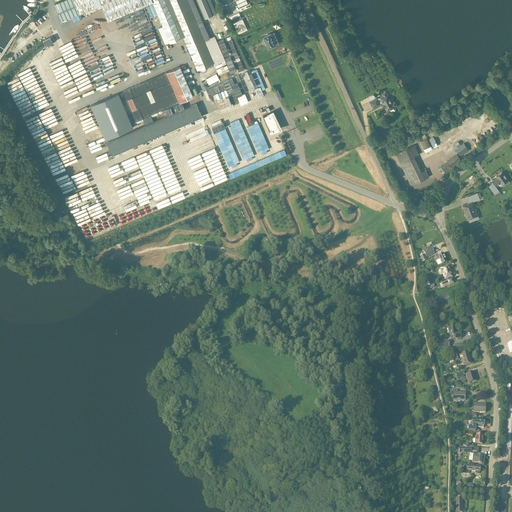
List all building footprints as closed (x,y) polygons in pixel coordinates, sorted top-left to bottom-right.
[(61,0),(54,3),(61,21),(80,13),(82,17),(95,11),(100,8),(103,8),(108,20),(153,1),(170,43),(183,37),(197,70),(214,63),(219,74),(229,70),(215,36),(209,38),(202,20),(216,14),(210,0),(61,0)] [(271,33),(263,37),(265,41),(264,41),(266,44),(268,48),(276,45),(271,33)] [(51,36),(43,40),(46,45),(53,42),(51,36)] [(145,125),(106,142),(112,155),(202,117),(196,103),(153,121),(150,115),(179,102),(193,96),(180,66),(122,91),(135,121),(134,121),(134,122),(135,124),(143,120),(145,125)] [(248,73),(258,95),(263,93),(253,70),(248,73)] [(395,101),(392,103),(387,94),(385,91),(381,94),(383,96),(380,98),(379,97),(369,102),(372,108),(379,104),(382,102),(386,111),(394,107),(397,105),(395,101)] [(118,93),(91,105),(103,133),(105,139),(133,128),(131,123),(118,93)] [(221,115),(260,101),(258,95),(219,110),(221,115)] [(272,112),(266,115),(272,129),(269,130),(270,132),(273,131),(279,128),(272,112)] [(242,121),(230,126),(243,160),(254,156),(242,121)] [(248,126),(258,153),(262,152),(262,154),(268,152),(267,150),(269,149),(259,122),(248,126)] [(226,128),(221,130),(234,164),(239,162),(226,128)] [(213,147),(217,160),(228,156),(219,131),(213,133),(217,146),(213,147)] [(434,148),(438,146),(434,136),(429,138),(434,148)] [(420,140),(424,152),(432,149),(428,138),(420,140)] [(469,150),(464,143),(455,150),(460,157),(469,150)] [(138,145),(132,147),(137,159),(142,157),(138,145)] [(418,154),(414,145),(396,154),(411,185),(429,177),(425,170),(421,172),(414,157),(418,154)] [(173,149),(156,156),(161,168),(178,161),(173,149)] [(285,151),(237,168),(239,174),(287,156),(285,151)] [(110,153),(105,156),(110,169),(116,167),(110,153)] [(112,155),(115,162),(121,160),(118,153),(112,155)] [(458,154),(440,165),(444,170),(461,160),(458,154)] [(196,183),(201,181),(193,161),(176,168),(185,188),(187,194),(198,190),(196,183)] [(131,186),(96,198),(101,212),(141,198),(139,191),(150,187),(143,166),(126,172),(131,186)] [(502,184),(507,180),(502,172),(496,176),(497,178),(494,181),(493,180),(497,186),(501,183),(502,184)] [(153,213),(161,210),(157,199),(175,193),(172,186),(162,190),(161,187),(145,193),(153,213)] [(471,195),(473,201),(479,199),(477,193),(471,195)] [(160,205),(162,209),(169,206),(167,201),(160,205)] [(468,220),(478,216),(472,202),(463,205),(468,220)] [(424,252),(426,257),(434,254),(432,249),(424,252)] [(443,254),(438,256),(438,254),(435,256),(437,261),(440,260),(442,264),(447,262),(443,254)] [(441,274),(442,274),(442,273),(445,280),(447,279),(447,280),(449,285),(454,284),(452,279),(451,279),(451,278),(452,277),(448,266),(441,268),(441,269),(441,270),(440,270),(439,272),(440,273),(441,274)] [(441,296),(426,299),(427,305),(443,302),(443,301),(452,300),(451,294),(441,296)] [(460,333),(457,333),(456,327),(448,328),(449,334),(450,334),(451,339),(454,339),(461,338),(460,333)] [(450,347),(449,341),(437,342),(437,349),(450,347)] [(467,352),(462,354),(463,359),(465,365),(471,364),(467,352)] [(474,372),(466,375),(469,384),(477,381),(474,372)] [(450,393),(454,393),(453,401),(465,401),(465,393),(457,393),(458,390),(450,390),(450,393)] [(476,413),(485,413),(486,405),(474,404),(473,413),(467,412),(467,418),(476,418),(476,413)] [(468,430),(468,431),(469,431),(472,431),(475,431),(476,427),(484,428),(484,425),(485,420),(473,420),(473,425),(472,425),(472,427),(469,427),(468,430)] [(472,462),(476,462),(476,463),(482,463),(483,456),(478,455),(478,453),(473,453),(472,462)] [(463,466),(462,473),(463,473),(467,474),(468,474),(469,471),(475,471),(475,473),(476,474),(478,474),(479,473),(479,472),(480,472),(481,466),(467,465),(467,466),(463,466)] [(505,511),(506,501),(499,501),(498,511),(505,511)]
